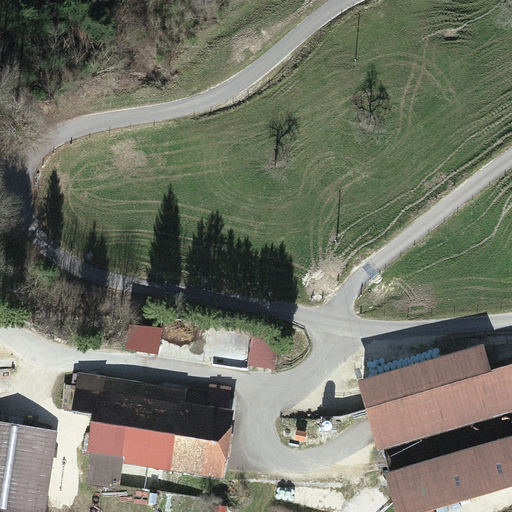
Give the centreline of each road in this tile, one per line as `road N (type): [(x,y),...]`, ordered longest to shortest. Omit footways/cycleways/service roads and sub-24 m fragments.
road 1 (unclassified): [(329,322),(86,271),(43,243),(24,212),(21,185),(36,152),(60,135),(210,99),(345,0)]
road 2 (track): [(329,322),(368,269),(511,155)]
road 3 (track): [(511,322),(402,330),(329,322)]
